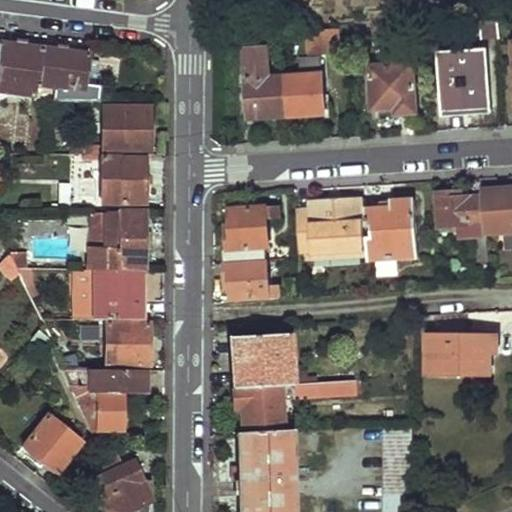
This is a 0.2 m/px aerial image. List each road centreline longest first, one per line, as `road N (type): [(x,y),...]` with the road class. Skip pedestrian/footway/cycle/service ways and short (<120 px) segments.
road 1 (residential): [(189,171),(188,511)]
road 2 (residential): [(511,151),(189,171)]
road 3 (residential): [(190,29),(0,4)]
road 4 (residential): [(190,29),(189,171)]
